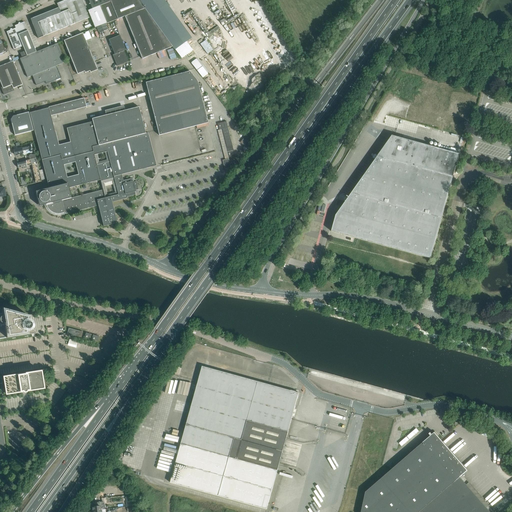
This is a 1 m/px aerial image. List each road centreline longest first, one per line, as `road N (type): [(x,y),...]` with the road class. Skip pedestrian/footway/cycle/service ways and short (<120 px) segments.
road 1 (unclassified): [(511,430),(437,404),(388,412),(323,396),(284,363),(190,329),(0,283)]
road 2 (motorway): [(395,0),(106,404)]
road 3 (motorway): [(126,394),(410,0)]
road 4 (motorway): [(380,0),(255,166),(160,265)]
road 5 (unclassified): [(263,276),(431,0)]
road 6 (motorway): [(263,276),(423,0)]
road 7 (tertiary): [(511,336),(376,300),(262,290)]
road 8 (unclassified): [(0,109),(190,60)]
road 9 (tertiary): [(160,265),(19,213)]
road 10 (motorway): [(42,511),(126,394)]
road 11 (motorway): [(106,404),(12,511)]
road 12 (motorway): [(61,511),(126,394)]
road 13 (motorway): [(106,404),(30,511)]
